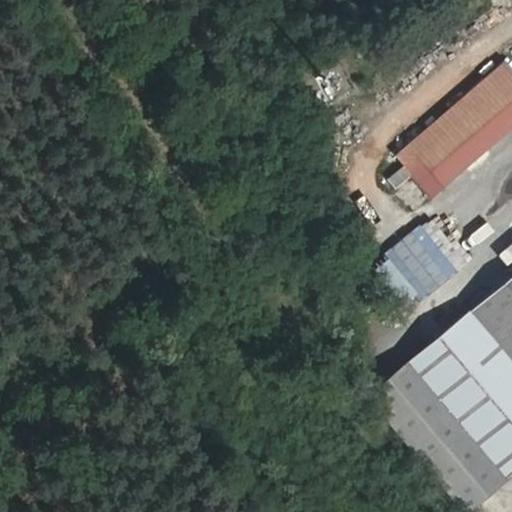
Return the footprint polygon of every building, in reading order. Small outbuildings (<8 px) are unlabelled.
[(511,93),(414,179),(429,199),(511,127),(511,93)] [(404,167),(388,180),(395,190),(412,176),(404,167)] [(425,222),(382,258),(419,302),(462,266),(425,222)] [(357,274),(390,314),(409,297),(377,258),(357,274)] [(511,471),(511,269),(398,368),(496,485),(511,471)]
